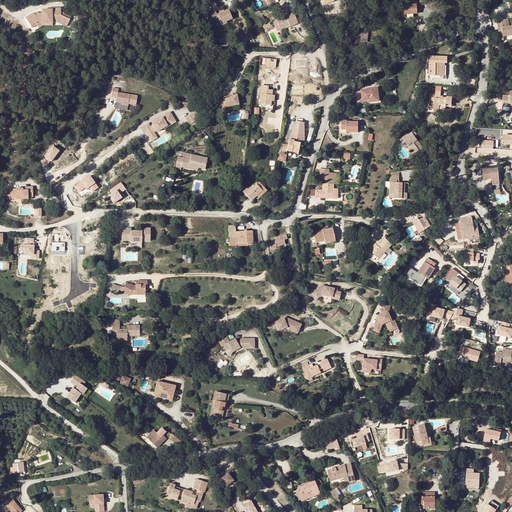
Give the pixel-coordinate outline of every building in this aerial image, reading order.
[(417,5),(410,5),(404,6),(405,18),(414,18),(414,14),(417,14),(417,5)] [(34,12),(26,17),(31,26),(36,22),(37,24),(38,25),(42,22),(49,22),(49,20),(56,19),(56,15),(61,15),(61,7),(48,8),(48,9),(42,9),(42,13),(39,13),(36,15),(35,13),(34,12)] [(214,12),(206,15),(210,24),(218,21),(220,24),(231,19),(227,10),(216,15),(214,12)] [(290,25),(290,26),(298,23),(294,13),(277,20),(281,29),(290,25)] [(42,22),(38,25),(39,27),(43,25),(52,24),(52,22),(58,21),(67,26),(70,19),(61,15),(56,15),(56,19),(49,20),(49,22),(42,22)] [(499,30),(509,28),(508,20),(497,22),(499,30)] [(511,27),(509,28),(499,30),(500,39),(504,39),(503,37),(511,35),(511,27)] [(355,37),(361,38),(362,29),(353,28),(352,36),(351,36),(350,42),(354,43),(354,41),(355,37)] [(240,34),(235,36),(238,43),(243,41),(240,34)] [(442,64),(445,64),(447,64),(448,57),(430,57),(429,76),(441,76),(442,64)] [(269,86),(262,86),(259,106),(265,106),(265,105),(274,106),(276,91),(268,90),(269,86)] [(377,89),(361,91),(363,102),(368,101),(368,103),(379,101),(377,89)] [(114,90),(113,98),(118,99),(117,104),(122,105),(122,107),(129,108),(129,106),(137,107),(138,98),(119,95),(119,91),(114,90)] [(511,103),(511,91),(510,92),(510,95),(503,95),(503,107),(510,107),(510,104),(511,103)] [(446,110),(446,107),(446,104),(452,105),(452,98),(446,97),(446,98),(440,98),(441,96),(441,93),(441,92),(436,92),(435,92),(435,95),(430,95),(429,106),(434,107),(433,111),(439,112),(439,109),(446,110)] [(238,95),(233,96),(234,98),(231,98),(231,97),(225,98),(226,100),(219,101),(221,111),(228,110),(227,108),(240,105),(238,95)] [(196,112),(189,116),(193,123),(190,125),(192,128),(198,124),(197,121),(200,119),(196,112)] [(152,131),(148,134),(151,139),(157,136),(156,134),(159,133),(159,134),(166,130),(165,128),(165,126),(167,125),(169,127),(172,125),(172,124),(176,121),(171,113),(164,118),(164,119),(154,126),(155,127),(152,129),(151,130),(152,131)] [(166,130),(166,131),(177,123),(176,121),(172,124),(172,125),(169,127),(167,125),(165,126),(165,128),(166,130)] [(289,139),(289,141),(300,143),(303,144),(305,144),(304,123),(296,121),(289,139)] [(347,121),(342,121),(342,132),(358,133),(358,122),(347,122),(347,121)] [(148,126),(142,130),(145,135),(148,134),(152,131),(151,130),(148,126)] [(408,134),(402,138),(404,140),(411,151),(413,150),(416,155),(423,150),(415,137),(417,135),(414,131),(408,135),(408,134)] [(503,145),(511,145),(511,136),(503,136),(503,145)] [(287,152),(287,151),(287,149),(299,151),(299,149),(301,150),(303,147),(300,146),(300,143),(289,141),(288,145),(284,144),(282,151),(287,152)] [(483,141),(482,149),(493,150),(494,142),(483,141)] [(52,145),(40,164),(47,168),(59,150),(52,145)] [(279,152),(279,157),(278,160),(283,161),(283,158),(286,158),(287,153),(279,152)] [(192,160),(186,158),(184,164),(201,168),(208,169),(210,158),(193,155),(192,160)] [(330,170),(320,169),(320,178),(329,179),(328,183),(326,183),(326,184),(323,184),(323,198),(333,198),(334,189),(334,184),(336,184),(336,174),(330,173),(330,170)] [(498,169),(483,170),(484,180),(491,179),(493,180),(493,185),(500,185),(498,169)] [(397,181),(399,181),(399,177),(391,177),(390,198),(407,199),(407,193),(405,193),(405,183),(399,183),(397,183),(397,181)] [(259,182),(257,184),(263,191),(257,196),(259,199),(267,191),(259,182)] [(251,201),(257,196),(263,191),(257,184),(254,186),(253,185),(248,190),(247,189),(243,192),(251,201)] [(15,199),(22,199),(22,197),(27,197),(32,197),(31,187),(24,187),(24,188),(24,190),(22,190),(22,188),(15,188),(15,189),(11,189),(11,198),(15,198),(15,199)] [(41,207),(33,208),(33,216),(42,216),(41,207)] [(480,237),(479,231),(475,231),(474,229),(472,217),(460,219),(461,223),(464,240),(480,237)] [(424,218),(418,221),(423,231),(434,225),(432,221),(427,223),(424,218)] [(248,243),(248,245),(256,245),(256,240),(253,240),(252,231),(236,232),(235,226),(229,226),(229,238),(236,238),(237,244),(248,243)] [(132,228),(122,228),(122,242),(132,242),(132,241),(142,241),(143,242),(150,242),(151,229),(142,229),(142,231),(132,232),(132,228)] [(333,229),(313,233),(316,243),(325,241),(325,242),(330,241),(330,240),(335,239),(333,229)] [(276,242),(269,244),(271,250),(277,248),(276,247),(286,245),(285,240),(288,239),(287,235),(275,238),(276,242)] [(40,250),(34,249),(35,238),(26,237),(25,244),(21,243),(20,257),(39,259),(40,250)] [(370,251),(377,257),(383,251),(385,252),(392,245),(385,238),(380,244),(378,246),(377,245),(376,244),(373,247),(370,245),(365,250),(368,253),(370,251)] [(474,249),(464,250),(464,262),(474,261),(474,263),(479,263),(479,259),(480,259),(480,253),(476,254),(476,255),(474,255),(474,254),(474,249)] [(429,279),(431,275),(430,274),(434,268),(436,264),(427,258),(418,273),(429,279)] [(452,269),(446,277),(445,280),(451,282),(449,284),(460,293),(466,285),(455,277),(458,273),(452,269)] [(127,284),(123,292),(130,296),(132,291),(136,291),(137,295),(146,295),(146,285),(140,285),(140,281),(136,281),(137,287),(135,287),(131,284),(130,286),(127,284)] [(319,288),(315,289),(317,295),(322,294),(332,297),(332,298),(339,300),(341,292),(337,290),(334,289),(334,288),(326,285),(325,284),(318,286),(319,288)] [(121,287),(113,285),(111,292),(118,294),(121,287)] [(388,305),(381,309),(383,314),(378,316),(379,317),(374,329),(380,331),(382,325),(387,323),(388,323),(391,329),(397,326),(394,319),(392,320),(388,312),(390,311),(388,305)] [(456,310),(450,321),(456,323),(455,326),(468,330),(470,322),(461,319),(462,312),(456,310)] [(284,319),(275,322),(278,330),(285,328),(296,333),(301,324),(285,317),(284,319)] [(140,325),(127,326),(127,329),(120,329),(120,326),(119,320),(107,320),(107,326),(112,326),(112,329),(113,334),(116,334),(117,341),(128,340),(127,336),(140,336),(140,325)] [(498,326),(496,335),(510,338),(511,331),(511,329),(508,329),(509,324),(502,322),(501,327),(498,326)] [(388,323),(387,323),(391,332),(398,329),(397,326),(391,329),(388,323)] [(241,347),(243,349),(254,349),(253,339),(239,339),(239,342),(237,344),(234,339),(229,342),(226,337),(217,342),(220,348),(222,347),(225,351),(224,353),(229,357),(231,353),(241,347)] [(480,352),(460,346),(459,352),(463,353),(461,358),(466,359),(477,362),(480,352)] [(229,357),(224,353),(221,357),(229,361),(233,355),(243,349),(241,347),(231,353),(229,357)] [(510,360),(510,363),(511,363),(511,351),(511,352),(511,349),(502,348),(502,352),(501,360),(510,360)] [(364,355),(358,355),(357,361),(363,361),(362,369),(371,370),(381,371),(383,360),(377,359),(377,361),(364,359),(364,355)] [(311,374),(312,377),(320,373),(319,370),(322,368),(323,371),(331,367),(327,359),(319,362),(320,364),(320,365),(317,366),(317,365),(309,368),(308,365),(301,368),(303,374),(306,373),(307,375),(311,374)] [(122,374),(119,382),(126,384),(129,377),(122,374)] [(75,376),(70,382),(75,386),(76,386),(76,388),(73,388),(67,398),(75,403),(81,394),(82,395),(87,389),(82,386),(79,384),(81,380),(75,376)] [(157,380),(154,391),(167,394),(166,397),(171,399),(175,384),(157,380)] [(221,410),(223,410),(225,400),(223,400),(225,392),(215,390),(213,399),(215,399),(213,413),(220,415),(221,410)] [(425,424),(413,427),(417,445),(429,443),(428,438),(430,437),(429,432),(426,433),(425,424)] [(162,428),(157,433),(154,430),(146,438),(154,444),(157,448),(166,439),(163,435),(166,432),(162,428)] [(389,429),(389,439),(404,440),(404,430),(389,429)] [(501,432),(486,429),(483,441),(490,443),(490,439),(499,441),(501,432)] [(172,440),(175,436),(172,433),(171,434),(169,432),(167,434),(169,436),(168,437),(172,440)] [(360,437),(352,439),(354,447),(366,443),(365,442),(369,440),(367,433),(363,434),(363,436),(360,437)] [(175,436),(172,440),(177,446),(181,442),(175,436)] [(337,440),(329,442),(331,449),(336,448),(337,450),(340,449),(337,440)] [(13,472),(13,474),(17,473),(24,472),(23,462),(17,463),(17,464),(13,464),(13,468),(11,468),(11,473),(13,472)] [(399,470),(397,462),(385,464),(385,466),(378,467),(379,473),(387,471),(387,473),(399,470)] [(332,470),(328,471),(329,477),(334,476),(335,480),(344,478),(345,481),(349,480),(349,482),(355,481),(351,464),(336,467),(335,467),(334,467),(333,467),(333,468),(332,469),(332,470)] [(468,479),(468,485),(479,485),(479,473),(474,473),(474,469),(467,469),(466,479),(468,479)] [(231,477),(221,485),(227,493),(230,490),(237,484),(231,477)] [(208,483),(197,479),(194,489),(204,493),(205,493),(208,483)] [(297,488),(297,490),(316,482),(315,480),(297,488)] [(316,482),(297,490),(299,493),(301,500),(320,492),(316,482)] [(176,485),(170,483),(167,493),(172,495),(171,496),(171,497),(178,499),(179,496),(182,497),(181,502),(189,504),(190,502),(195,504),(196,501),(200,502),(203,496),(196,494),(196,496),(192,494),(192,492),(185,490),(184,492),(174,489),(175,487),(176,485)] [(321,494),(320,492),(301,500),(302,501),(321,494)] [(435,492),(422,492),(422,501),(424,501),(424,505),(424,509),(435,509),(435,492)] [(299,493),(293,496),(295,502),(301,500),(299,493)] [(103,494),(89,495),(89,501),(94,501),(95,503),(96,502),(97,511),(104,511),(103,494)] [(248,498),(243,501),(245,504),(243,505),(247,511),(254,511),(256,510),(251,500),(250,501),(248,498)] [(14,500),(6,506),(11,511),(20,511),(22,510),(14,500)] [(189,504),(188,506),(198,509),(200,502),(196,501),(195,504),(190,502),(189,504)]
